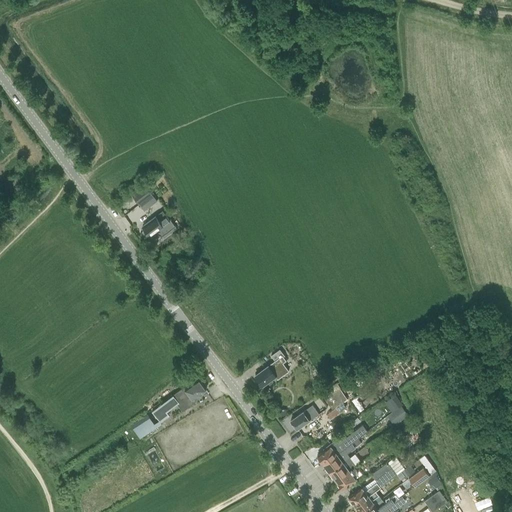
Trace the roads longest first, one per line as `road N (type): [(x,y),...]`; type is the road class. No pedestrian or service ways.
road 1 (tertiary): [(326,511),(0,75)]
road 2 (track): [(200,0),(237,43),(280,71),(339,41),(367,45),(379,105),(327,99)]
road 3 (track): [(379,105),(402,104),(402,0)]
